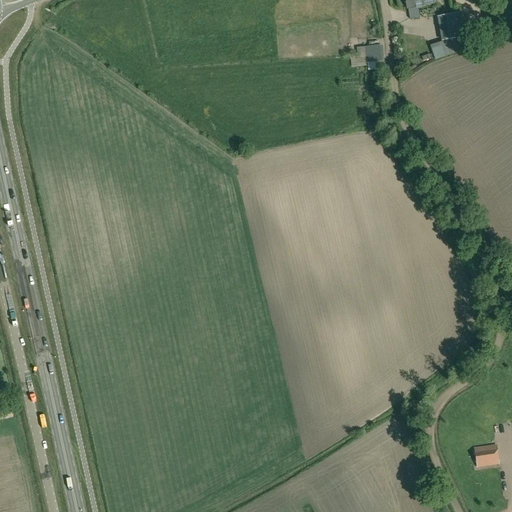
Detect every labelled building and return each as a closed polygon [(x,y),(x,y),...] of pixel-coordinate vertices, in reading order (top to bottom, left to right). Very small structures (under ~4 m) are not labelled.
[(405,0),(407,9),(434,4),(433,0),(405,0)] [(446,40),(462,37),(458,14),(442,17),(446,40)] [(475,39),(465,41),(460,42),(461,50),(474,48),(476,47),(475,39)] [(365,47),(360,48),(356,48),(357,63),(361,63),(366,62),(366,63),(381,62),(380,46),(365,47)] [(497,445),(474,448),(477,468),(499,465),(497,445)]
